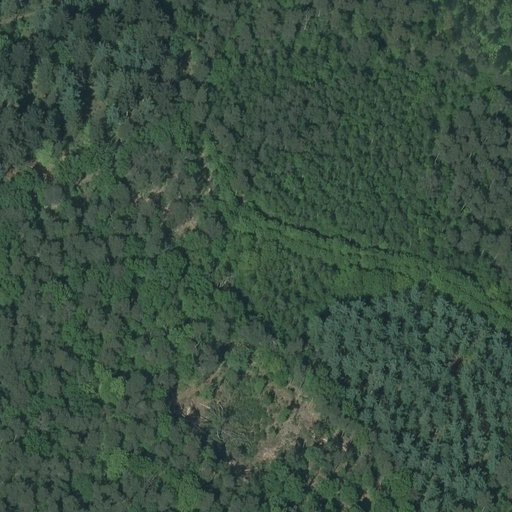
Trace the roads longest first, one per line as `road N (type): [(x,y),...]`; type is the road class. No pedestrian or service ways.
road 1 (track): [(233,214),(256,234),(439,284),(511,333)]
road 2 (track): [(180,141),(0,211)]
road 3 (track): [(180,141),(156,0)]
